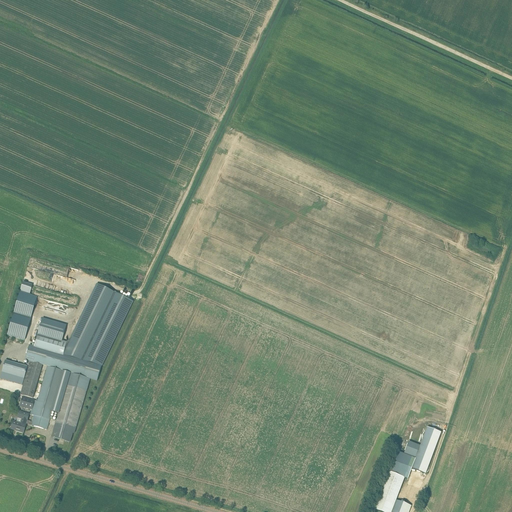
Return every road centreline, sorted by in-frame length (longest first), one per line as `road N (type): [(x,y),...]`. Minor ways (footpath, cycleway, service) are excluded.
road 1 (tertiary): [(216,511),(0,448)]
road 2 (track): [(511,77),(341,0)]
